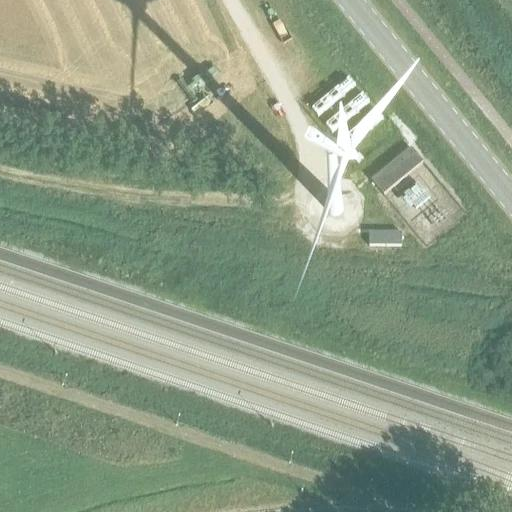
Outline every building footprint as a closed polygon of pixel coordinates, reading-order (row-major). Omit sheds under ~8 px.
[(350,81),(313,112),(319,119),(356,88),(350,81)] [(364,97),(327,128),(333,135),(370,104),(364,97)] [(378,114),(340,145),(346,152),(383,121),(378,114)] [(384,197),(424,164),(412,150),(372,183),(384,197)] [(413,198),(408,203),(421,215),(438,196),(416,175),(403,189),(413,198)] [(402,235),(369,235),(369,248),(401,248),(402,235)]
